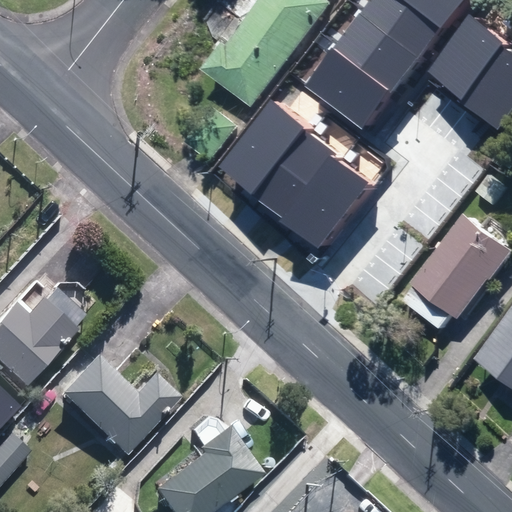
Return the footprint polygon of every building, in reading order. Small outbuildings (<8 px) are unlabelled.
[(206,73),(252,110),(335,6),(330,2),(331,0),(219,0),(216,5),(239,24),(224,43),(228,46),(206,73)] [(441,28),(402,0),(371,0),(360,16),(419,58),(441,28)] [(460,0),(402,0),(440,28),(460,0)] [(506,41),(469,14),(428,71),(465,97),(502,46),(506,41)] [(419,58),(360,16),(335,50),(389,89),(394,92),(419,58)] [(511,109),(511,53),(502,46),(465,97),(461,102),(498,129),(511,109)] [(361,127),(389,89),(335,50),(333,49),(305,86),(361,127)] [(302,122),(271,100),(221,169),(252,192),(299,127),(302,122)] [(199,141),(222,158),(248,125),(224,107),(199,141)] [(299,127),(252,192),(287,217),(330,157),(334,152),(299,127)] [(471,193),(405,140),(373,179),(410,208),(388,235),(418,259),(471,193)] [(365,183),(330,157),(287,217),(283,223),(318,248),(365,183)] [(485,189),(502,203),(511,191),(511,183),(499,173),(485,189)] [(398,301),(433,329),(446,312),(452,317),(507,249),(463,214),(409,282),(411,285),(398,301)] [(409,265),(378,237),(351,268),(382,295),(409,265)] [(0,309),(0,367),(18,383),(69,326),(66,324),(77,312),(48,286),(38,297),(36,295),(20,312),(8,301),(0,309)] [(511,305),(472,359),(511,389),(511,305)] [(67,392),(130,453),(184,397),(159,373),(141,391),(104,355),(67,392)] [(158,489),(174,511),(213,511),(266,474),(232,426),(203,448),(207,453),(158,489)] [(0,436),(0,476),(26,446),(7,429),(0,436)]
